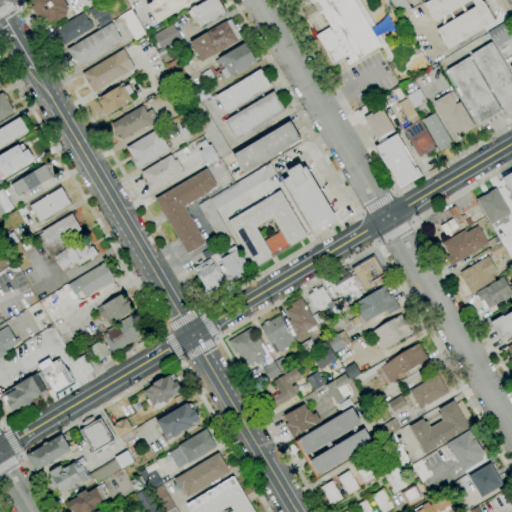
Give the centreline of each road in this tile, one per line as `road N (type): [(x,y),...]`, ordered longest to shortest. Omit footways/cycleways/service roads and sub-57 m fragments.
road 1 (residential): [(257,0),(511,427)]
road 2 (tertiary): [(33,66),(191,336)]
road 3 (residential): [(191,336),(389,220)]
road 4 (residential): [(0,449),(191,336)]
road 5 (tertiary): [(191,336),(295,511)]
road 6 (residential): [(389,220),(511,144)]
